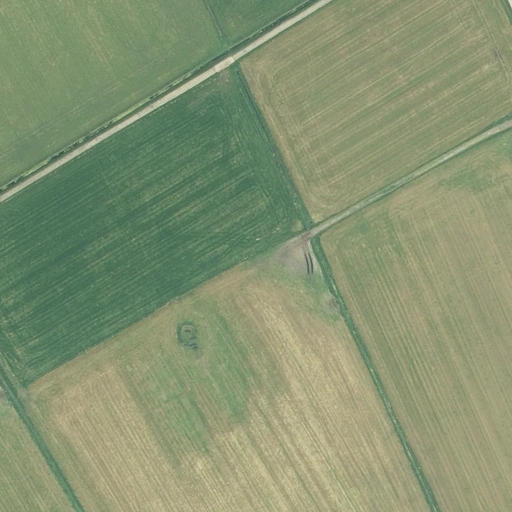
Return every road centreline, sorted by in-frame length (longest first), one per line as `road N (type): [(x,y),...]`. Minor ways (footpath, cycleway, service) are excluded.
road 1 (track): [(0,204),(327,0)]
road 2 (track): [(309,236),(511,125)]
